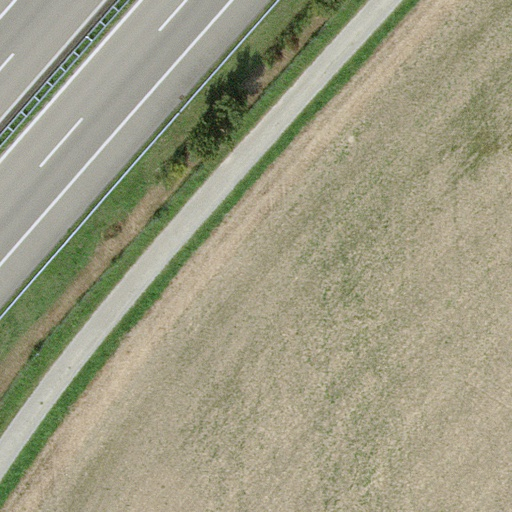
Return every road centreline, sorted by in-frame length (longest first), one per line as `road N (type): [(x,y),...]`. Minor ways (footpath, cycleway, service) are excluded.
road 1 (track): [(0,466),(76,358),(390,0)]
road 2 (motorway): [(0,217),(190,0)]
